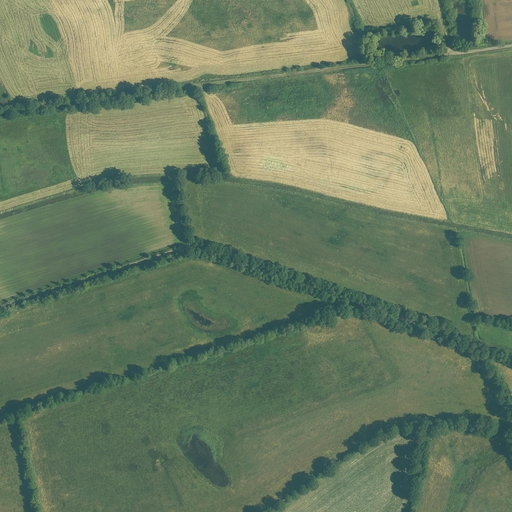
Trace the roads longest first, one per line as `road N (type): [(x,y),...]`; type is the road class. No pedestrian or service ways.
road 1 (residential): [(511,356),(195,247),(0,306)]
road 2 (track): [(0,112),(511,46)]
